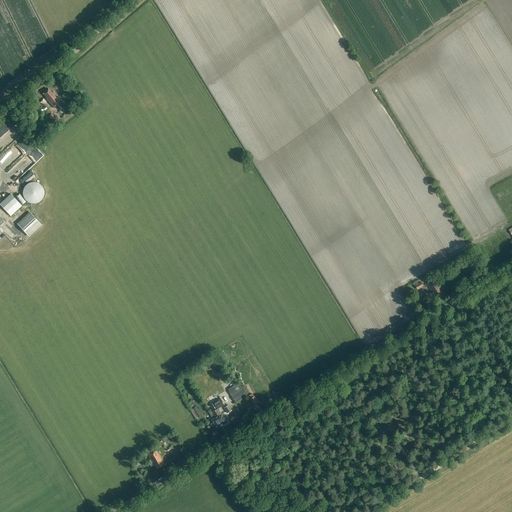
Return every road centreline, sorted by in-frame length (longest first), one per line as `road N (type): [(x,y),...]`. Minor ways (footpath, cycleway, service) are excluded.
road 1 (tertiary): [(111,511),(511,269)]
road 2 (unclassified): [(0,114),(132,0)]
road 3 (track): [(365,511),(511,419)]
